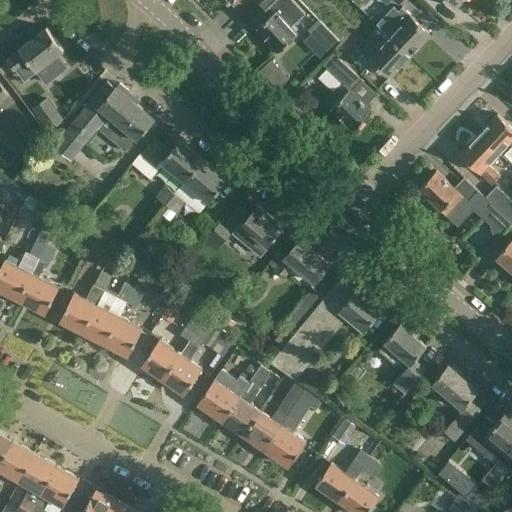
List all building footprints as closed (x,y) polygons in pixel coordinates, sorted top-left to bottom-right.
[(251,21),(278,52),(298,34),(290,26),(304,13),(292,0),(257,0),(254,3),(262,11),(251,21)] [(399,23),(388,35),(410,55),(431,33),(402,6),(392,17),(399,23)] [(321,22),(310,32),(327,49),(337,39),(326,26),(321,22)] [(43,80),(58,69),(51,60),(65,50),(47,27),(19,48),(20,49),(7,59),(14,69),(26,59),(43,80)] [(381,28),(361,50),(389,77),(410,55),(388,35),(381,28)] [(344,60),(357,48),(348,38),(334,50),(344,60)] [(356,74),(337,56),(326,68),(341,83),(324,101),(355,130),(373,111),(345,85),(356,74)] [(269,80),(280,69),(271,60),(260,70),(269,80)] [(133,94),(120,83),(117,86),(116,85),(109,93),(102,87),(66,130),(84,145),(98,128),(127,153),(138,138),(155,118),(130,98),(133,94)] [(0,103),(9,96),(0,84),(0,103)] [(33,109),(47,130),(63,119),(48,98),(33,109)] [(479,134),(499,153),(510,142),(511,144),(511,127),(498,114),(479,134)] [(499,153),(479,134),(460,154),(480,173),(481,172),(493,184),(501,176),(488,164),(499,153)] [(185,181),(204,159),(180,139),(161,161),(185,181)] [(204,159),(185,181),(175,193),(166,204),(176,213),(186,202),(200,214),(209,202),(228,179),(204,159)] [(28,166),(18,178),(28,185),(37,173),(28,166)] [(465,198),(436,170),(419,189),(448,216),(465,198)] [(27,195),(4,179),(0,185),(0,191),(22,205),(27,195)] [(156,196),(166,204),(175,193),(165,184),(156,196)] [(478,191),(511,222),(511,220),(511,199),(497,185),(486,197),(478,190),(478,191)] [(511,222),(478,191),(467,202),(495,229),(493,232),(498,237),(500,235),(511,222)] [(60,218),(38,202),(33,214),(56,225),(60,218)] [(239,206),(227,220),(237,228),(234,232),(261,254),(268,246),(271,242),(284,226),(257,204),(249,214),(239,206)] [(210,233),(216,239),(222,244),(232,233),(219,222),(210,233)] [(0,289),(19,299),(48,241),(39,236),(30,253),(26,251),(18,266),(5,259),(0,269),(0,289)] [(511,237),(496,257),(511,270),(511,237)] [(292,266),(313,284),(329,264),(299,239),(283,258),(284,259),(276,268),(285,276),(292,266)] [(48,241),(19,299),(46,312),(59,286),(40,277),(47,263),(49,264),(58,246),(48,241)] [(61,320),(84,332),(105,289),(112,275),(102,270),(95,284),(93,284),(86,299),(74,293),(61,320)] [(382,309),(343,276),(326,297),(299,328),(272,360),(296,380),(345,321),(350,325),(353,321),(364,330),(382,309)] [(105,289),(84,332),(106,343),(120,316),(127,302),(134,286),(124,281),(117,295),(105,289)] [(145,291),(134,286),(127,302),(138,307),(145,291)] [(287,319),(299,328),(326,297),(313,286),(287,319)] [(184,303),(174,296),(161,316),(172,323),(184,303)] [(189,340),(181,353),(205,318),(196,311),(181,334),(189,340)] [(226,315),(219,325),(228,332),(235,322),(226,315)] [(143,327),(120,316),(106,343),(129,354),(143,327)] [(181,353),(163,378),(185,393),(202,368),(191,360),(203,342),(223,356),(235,338),(205,318),(181,353)] [(375,352),(401,373),(393,383),(406,393),(426,369),(415,360),(427,346),(400,323),(375,352)] [(142,364),(163,378),(181,353),(159,339),(142,364)] [(256,366),(250,363),(245,370),(251,374),(256,366)] [(478,389),(448,364),(432,382),(463,408),(459,412),(472,422),(481,410),(469,400),(478,389)] [(259,388),(270,371),(261,365),(250,381),(259,388)] [(223,420),(250,381),(240,375),(238,379),(222,368),(214,378),(198,402),(223,420)] [(296,380),(271,417),(260,410),(244,434),(264,448),(307,387),(296,380)] [(223,420),(244,434),(260,410),(250,403),(260,388),(259,388),(250,381),(223,420)] [(264,448),(289,465),(306,442),(293,433),(313,403),(310,401),(315,393),(307,387),(264,448)] [(494,463),(498,458),(511,441),(511,418),(504,412),(494,424),(485,416),(466,439),(494,463)] [(357,425),(345,417),(333,435),(345,443),(357,425)] [(465,427),(454,419),(443,432),(455,442),(466,428),(465,427)] [(0,465),(14,440),(0,432),(0,465)] [(0,468),(20,480),(36,453),(14,440),(0,465),(0,468)] [(511,469),(511,441),(498,458),(511,469)] [(340,500),(355,478),(371,456),(361,448),(345,471),(331,462),(316,484),(340,500)] [(30,511),(58,465),(36,453),(20,480),(30,486),(15,511),(30,511)] [(382,463),(371,456),(362,469),(372,476),(382,463)] [(79,477),(58,465),(30,511),(44,511),(52,498),(64,505),(79,477)] [(355,478),(340,500),(356,511),(367,511),(379,495),(355,478)] [(111,511),(118,500),(96,488),(82,511),(111,511)] [(471,511),(477,504),(458,491),(447,508),(453,511),(471,511)] [(111,511),(138,511),(118,500),(111,511)]
